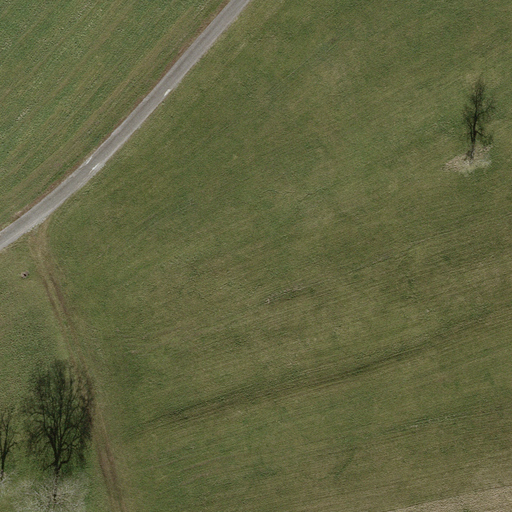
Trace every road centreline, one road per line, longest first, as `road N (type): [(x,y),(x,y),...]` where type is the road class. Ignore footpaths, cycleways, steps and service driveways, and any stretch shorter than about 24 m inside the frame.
road 1 (track): [(0,241),(109,150),(243,0)]
road 2 (track): [(121,511),(30,220)]
